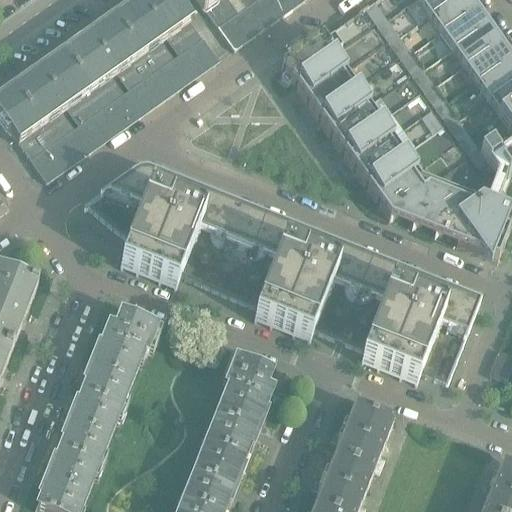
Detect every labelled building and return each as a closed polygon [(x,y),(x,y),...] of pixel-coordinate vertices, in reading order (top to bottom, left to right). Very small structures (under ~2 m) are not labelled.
[(201,46),(168,0),(151,0),(138,10),(164,46),(161,48),(166,55),(170,60),(173,66),(177,71),(181,76),(185,81),(188,87),(205,75),(190,54),(201,46)] [(193,0),(218,34),(229,26),(225,21),(236,13),(228,1),(229,0),(193,0)] [(266,0),(229,0),(228,1),(236,13),(240,18),(244,24),(248,29),(251,34),(255,39),(260,36),(245,15),(242,9),(253,2),(256,7),(266,0)] [(268,0),(266,0),(256,7),(271,28),(282,20),(268,0)] [(268,0),(282,20),(293,12),(290,7),(286,2),(284,0),(268,0)] [(322,43),(280,73),(388,225),(399,217),(402,221),(411,234),(422,226),(425,230),(434,243),(445,235),(456,251),(455,252),(496,268),(499,261),(511,227),(511,221),(493,214),(497,204),(502,191),(506,181),(511,177),(511,172),(507,166),(511,162),(511,64),(466,0),(411,0),(511,142),(511,143),(494,156),(490,151),(481,157),(483,161),(489,169),(495,178),(498,182),(493,195),(491,193),(488,201),(485,210),(421,184),(334,62),(342,56),(334,44),(326,49),(322,43)] [(304,5),(301,0),(299,0),(290,7),(293,12),(304,5)] [(253,2),(242,9),(245,15),(256,7),(253,2)] [(271,28),(256,7),(245,15),(260,36),(271,28)] [(164,46),(138,10),(113,27),(151,81),(162,73),(159,68),(155,63),(166,55),(161,48),(164,46)] [(373,26),(383,19),(376,10),(366,17),(373,26)] [(236,13),(225,21),(229,26),(240,18),(236,13)] [(244,24),(240,18),(229,26),(233,31),(244,24)] [(358,19),(322,43),(326,49),(334,44),(342,56),(334,62),(421,184),(485,210),(488,201),(358,19)] [(379,34),(388,27),(383,19),(373,26),(379,34)] [(244,24),(233,31),(237,37),(248,29),(244,24)] [(229,26),(218,34),(233,55),(244,47),(240,42),(237,37),(233,31),(229,26)] [(113,27),(88,45),(114,82),(116,80),(121,87),(132,79),(136,84),(140,89),(143,95),(147,100),(151,105),(155,110),(166,102),(151,81),(113,27)] [(394,35),(388,27),(379,34),(385,42),(394,35)] [(248,29),(237,37),(240,42),(251,34),(248,29)] [(244,47),(255,39),(251,34),(240,42),(244,47)] [(400,44),(394,35),(385,42),(390,51),(400,44)] [(406,52),(400,44),(390,51),(397,59),(406,52)] [(88,45),(38,81),(63,117),(61,119),(66,126),(69,131),(73,137),(77,142),(81,147),(84,152),(88,158),(143,118),(140,113),(136,108),(132,103),(129,97),(125,92),(121,87),(116,80),(114,82),(88,45)] [(201,46),(190,54),(205,75),(216,67),(201,46)] [(412,60),(406,52),(397,59),(402,67),(412,60)] [(170,60),(166,55),(155,63),(159,68),(170,60)] [(173,66),(170,60),(159,68),(162,73),(173,66)] [(418,69),(412,60),(402,67),(408,76),(418,69)] [(177,71),(173,66),(162,73),(166,79),(177,71)] [(424,77),(418,69),(408,76),(414,84),(424,77)] [(181,76),(177,71),(166,79),(170,84),(181,76)] [(166,79),(162,73),(151,81),(166,102),(177,95),(173,89),(170,84),(166,79)] [(185,81),(181,76),(170,84),(173,89),(185,81)] [(430,85),(424,77),(414,84),(420,92),(430,85)] [(136,84),(132,79),(121,87),(125,92),(136,84)] [(61,119),(63,117),(38,81),(12,98),(51,152),(62,145),(58,139),(54,134),(66,126),(61,119)] [(188,87),(185,81),(173,89),(177,95),(188,87)] [(140,89),(136,84),(125,92),(129,97),(140,89)] [(436,94),(430,85),(420,92),(426,101),(436,94)] [(143,95),(140,89),(129,97),(132,103),(143,95)] [(442,102),(436,94),(426,101),(432,109),(442,102)] [(147,100),(143,95),(132,103),(136,108),(147,100)] [(51,152),(12,98),(0,107),(0,124),(30,167),(40,160),(51,152)] [(151,105),(147,100),(136,108),(140,113),(151,105)] [(448,111),(442,102),(432,109),(438,117),(448,111)] [(155,110),(151,105),(140,113),(143,118),(155,110)] [(444,126),(453,119),(448,111),(438,117),(444,126)] [(459,127),(453,119),(444,126),(450,134),(459,127)] [(69,131),(66,126),(54,134),(58,139),(69,131)] [(456,142),(465,136),(459,127),(450,134),(456,142)] [(73,137),(69,131),(58,139),(62,145),(73,137)] [(461,151),(471,144),(465,136),(456,142),(461,151)] [(77,142),(73,137),(62,145),(66,150),(77,142)] [(81,147),(77,142),(66,150),(69,155),(81,147)] [(477,152),(471,144),(461,151),(467,159),(477,152)] [(66,150),(62,145),(51,152),(65,173),(77,166),(73,160),(69,155),(66,150)] [(84,152),(81,147),(69,155),(73,160),(84,152)] [(51,152),(40,160),(55,181),(65,173),(51,152)] [(88,158),(84,152),(73,160),(77,166),(88,158)] [(483,161),(481,157),(477,152),(467,159),(473,167),(483,161)] [(55,181),(40,160),(30,167),(45,188),(55,181)] [(479,176),(489,169),(483,161),(473,167),(479,176)] [(485,184),(495,178),(489,169),(479,176),(485,184)] [(178,189),(150,178),(148,177),(146,177),(142,176),(140,177),(137,178),(133,179),(83,215),(84,217),(88,213),(93,218),(112,233),(130,246),(119,273),(175,295),(180,281),(212,295),(242,308),(258,314),(253,326),(308,348),(313,337),(365,357),(360,369),(416,391),(420,379),(445,389),(445,390),(447,391),(477,315),(476,315),(479,309),(452,299),(452,298),(430,289),(427,298),(416,294),(419,285),(323,247),(320,256),(309,251),(312,242),(189,193),(186,202),(175,198),(178,189)] [(493,195),(498,182),(495,178),(485,184),(491,193),(493,195)] [(23,323),(35,292),(36,289),(21,283),(24,276),(0,266),(0,351),(10,355),(23,323)] [(144,363),(155,337),(120,323),(114,337),(108,335),(104,346),(142,361),(142,362),(144,363)] [(142,361),(104,346),(101,345),(79,401),(120,418),(142,362),(142,361)] [(0,381),(0,380),(10,355),(0,351),(0,381)] [(504,390),(511,369),(511,365),(497,359),(488,384),(504,390)] [(265,397),(270,382),(235,369),(225,395),(227,396),(227,394),(267,410),(271,399),(265,397)] [(268,410),(267,410),(227,394),(227,396),(205,452),(245,468),(268,410)] [(97,475),(120,418),(79,401),(56,459),(97,475)] [(372,480),(392,430),(353,415),(334,464),(372,480)] [(191,511),(227,511),(245,468),(205,452),(182,508),(191,511)] [(82,511),(97,475),(56,459),(34,511),(82,511)] [(359,511),(372,480),(334,464),(315,511),(359,511)] [(511,511),(511,477),(500,472),(484,511),(511,511)]
